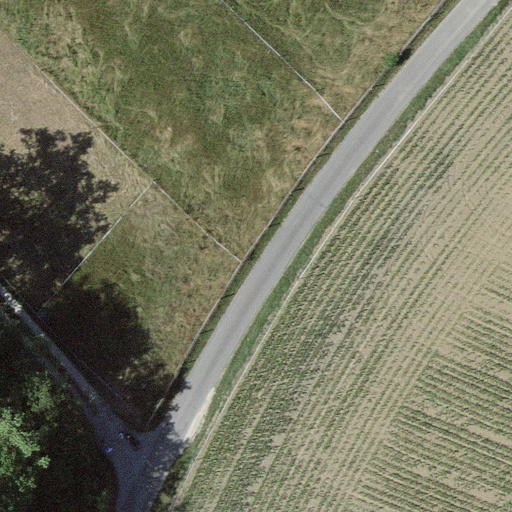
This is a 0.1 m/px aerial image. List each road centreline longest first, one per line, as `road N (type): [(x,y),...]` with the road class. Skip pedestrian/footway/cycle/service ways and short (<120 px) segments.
road 1 (residential): [(482,0),(384,113),(285,247),(135,511)]
road 2 (track): [(0,296),(153,473)]
